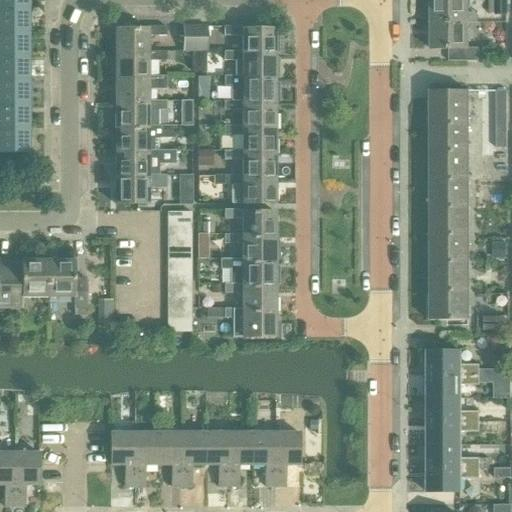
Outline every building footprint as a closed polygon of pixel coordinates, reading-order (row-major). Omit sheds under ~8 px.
[(466,0),(430,0),(430,25),(466,25),(466,24),(477,24),(477,17),(475,14),(466,14),(466,0)] [(494,0),(495,15),(506,15),(506,0),(494,0)] [(0,29),(28,30),(28,5),(0,5),(0,29)] [(466,25),(430,25),(430,51),(448,51),(448,63),(478,63),(478,50),(466,50),(466,25)] [(147,30),(115,31),(115,55),(148,55),(148,52),(148,37),(159,37),(166,37),(166,28),(159,28),(147,28),(147,30)] [(183,52),(195,52),(195,28),(183,28),(183,52)] [(195,52),(207,52),(207,28),(195,28),(195,52)] [(279,44),(275,42),(275,30),(243,30),(243,28),(224,28),(224,37),(242,37),(242,53),(242,57),(275,56),(275,55),(279,53),(279,44)] [(0,29),(0,53),(28,54),(28,30),(0,29)] [(148,55),(115,55),(115,80),(148,80),(148,77),(148,62),(166,62),(166,53),(148,52),(148,55)] [(0,53),(0,77),(28,78),(28,54),(0,53)] [(279,69),(275,66),(275,56),(242,57),(242,53),(223,53),(223,62),(235,62),(234,77),(242,77),(242,80),(275,80),(279,78),(279,69)] [(0,77),(0,101),(28,102),(28,78),(0,77)] [(148,80),(115,80),(115,105),(148,105),(148,102),(148,90),(166,90),(166,77),(148,77),(148,80)] [(279,93),(275,91),(275,80),(242,80),(242,77),(234,77),(224,77),(224,87),(231,87),(231,101),(242,101),(242,106),(275,105),(279,102),(279,93)] [(469,322),(468,92),(430,93),(431,322),(469,322)] [(0,101),(0,124),(28,125),(28,102),(0,101)] [(275,129),(275,105),(242,106),(242,101),(231,101),(231,102),(224,102),(224,111),(242,111),(242,127),(242,130),(275,129)] [(148,105),(115,105),(115,129),(148,130),(148,127),(158,127),(158,111),(165,111),(166,102),(148,102),(148,105)] [(192,127),(191,115),(180,115),(180,127),(192,127)] [(28,125),(0,124),(0,153),(28,154),(28,125)] [(115,140),(111,143),(111,152),(115,155),(148,155),(148,152),(159,152),(159,140),(175,140),(175,126),(166,127),(158,127),(148,127),(148,130),(115,129),(115,140)] [(242,130),(242,127),(223,127),(223,136),(242,136),(242,152),(242,155),(275,155),(275,129),(242,130)] [(148,155),(115,155),(115,180),(148,180),(148,177),(159,177),(159,166),(175,166),(175,152),(166,152),(159,152),(148,152),(148,155)] [(276,180),(275,155),(242,155),(242,152),(223,152),(224,161),(242,161),(242,177),(242,180),(276,180)] [(148,180),(115,180),(115,205),(148,205),(148,190),(166,190),(166,177),(159,177),(148,177),(148,180)] [(276,205),(276,180),(242,180),(242,177),(224,177),(224,186),(233,186),(233,205),(276,205)] [(192,206),(192,194),(178,194),(178,206),(192,206)] [(244,211),(224,211),(224,220),(243,220),(243,236),(243,238),(276,238),(276,213),(244,213),(244,211)] [(168,225),(192,225),(192,213),(168,213),(168,225)] [(192,237),(192,225),(168,225),(168,237),(192,237)] [(207,246),(207,235),(197,235),(198,246),(207,246)] [(243,236),(224,236),(224,245),(243,245),(243,261),(243,263),(276,263),(279,261),(279,252),(276,250),(276,238),(243,238),(243,236)] [(192,249),(192,237),(168,237),(168,249),(192,249)] [(192,261),(192,249),(168,249),(168,261),(192,261)] [(22,279),(10,279),(10,310),(22,310),(22,297),(48,297),(48,260),(22,260),(22,279)] [(76,260),(48,260),(48,297),(75,297),(75,307),(88,307),(88,278),(76,278),(76,260)] [(168,273),(192,273),(192,261),(168,261),(168,273)] [(223,261),(220,261),(220,271),(230,271),(230,285),(243,285),(243,288),(276,288),(280,285),(280,276),(276,274),(276,263),(243,263),(243,261),(223,261)] [(168,284),(192,285),(192,273),(168,273),(168,284)] [(0,309),(10,310),(10,279),(0,278),(0,309)] [(192,296),(192,285),(168,284),(168,296),(192,296)] [(230,285),(224,285),(224,295),(243,295),(243,311),(243,312),(276,312),(276,288),(243,288),(243,285),(230,285)] [(192,308),(192,296),(168,296),(168,309),(192,308)] [(168,321),(192,320),(192,308),(168,309),(168,321)] [(224,310),(224,319),(232,319),(232,339),(243,338),(276,338),(276,312),(243,312),(243,311),(224,310)] [(168,333),(192,333),(192,320),(168,321),(168,333)] [(460,352),(427,352),(427,376),(479,376),(479,366),(460,366),(460,352)] [(479,376),(427,376),(427,399),(460,399),(460,387),(479,386),(479,376)] [(460,399),(427,399),(428,423),(479,422),(479,413),(460,413),(460,399)] [(479,422),(428,423),(428,446),(460,446),(460,433),(479,434),(479,423),(479,422)] [(135,488),(135,434),(111,434),(111,466),(125,466),(125,488),(135,488)] [(159,466),(159,434),(135,434),(135,488),(145,488),(145,466),(159,466)] [(182,488),(182,434),(159,434),(159,466),(172,467),(172,488),(182,488)] [(205,467),(205,434),(182,434),(182,488),(192,488),(192,467),(205,467)] [(228,488),(229,434),(205,434),(205,467),(218,467),(218,488),(228,488)] [(252,467),(252,434),(229,434),(228,488),(239,488),(239,467),(252,467)] [(275,488),(275,434),(252,434),(252,467),(265,467),(265,488),(275,488)] [(299,467),(299,434),(275,434),(275,488),(285,488),(285,467),(299,467)] [(460,446),(428,446),(428,469),(479,469),(479,460),(460,460),(460,446)] [(14,508),(15,454),(0,453),(0,486),(4,486),(4,508),(14,508)] [(39,486),(39,454),(15,454),(14,508),(25,508),(25,486),(39,486)] [(479,469),(428,469),(428,494),(461,493),(460,480),(479,480),(479,469)] [(510,470),(494,470),(494,480),(510,480),(510,470)]
